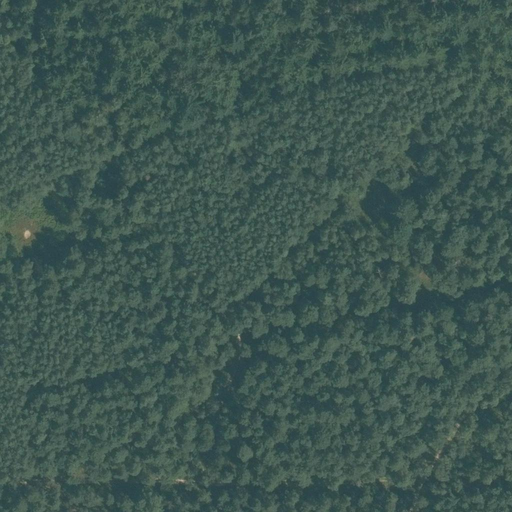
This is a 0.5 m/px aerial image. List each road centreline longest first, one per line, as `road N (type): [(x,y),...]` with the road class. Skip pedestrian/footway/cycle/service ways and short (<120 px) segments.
road 1 (track): [(0,8),(235,324),(238,348),(195,479)]
road 2 (track): [(291,0),(335,72),(446,51),(486,90),(511,93)]
road 3 (track): [(195,479),(420,478)]
road 4 (track): [(0,479),(195,479)]
road 5 (track): [(511,366),(420,478)]
